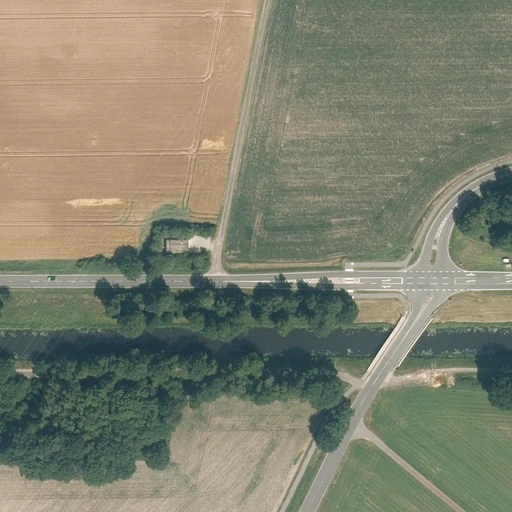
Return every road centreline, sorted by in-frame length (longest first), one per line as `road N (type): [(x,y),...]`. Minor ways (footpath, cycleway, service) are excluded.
road 1 (tertiary): [(432,280),(0,281)]
road 2 (track): [(215,281),(265,0)]
road 3 (secondary): [(307,511),(432,280)]
road 4 (secondary): [(432,280),(436,240),(454,206),(511,173)]
